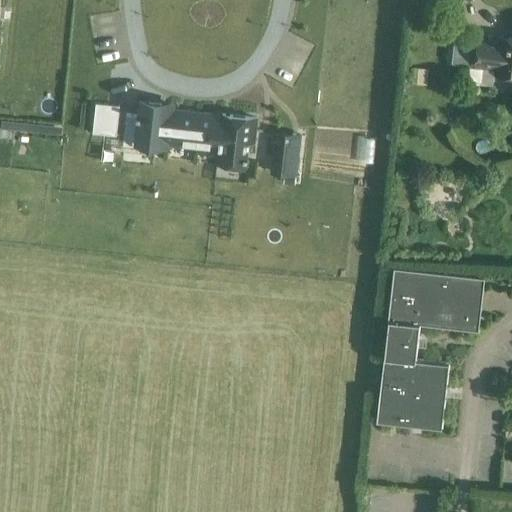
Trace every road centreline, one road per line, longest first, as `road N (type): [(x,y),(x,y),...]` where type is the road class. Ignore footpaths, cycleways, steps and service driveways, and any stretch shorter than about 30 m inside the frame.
road 1 (residential): [(282,0),(262,60),(231,89),(168,86),(141,62),(133,0)]
road 2 (unclassified): [(457,511),(474,352),(511,320)]
